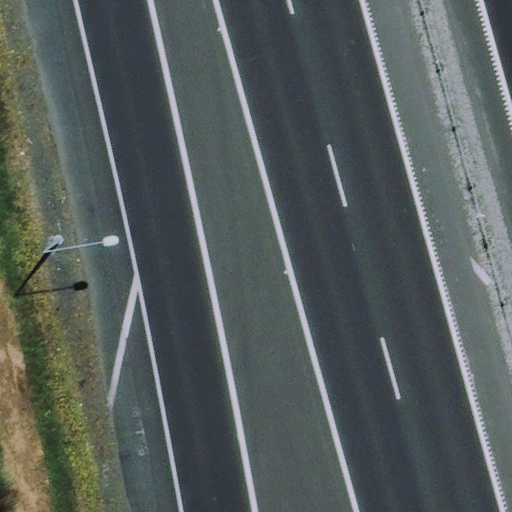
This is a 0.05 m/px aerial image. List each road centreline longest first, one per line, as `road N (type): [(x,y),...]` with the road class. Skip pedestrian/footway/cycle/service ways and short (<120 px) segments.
road 1 (motorway): [(430,511),(287,0)]
road 2 (motorway): [(214,511),(107,0)]
